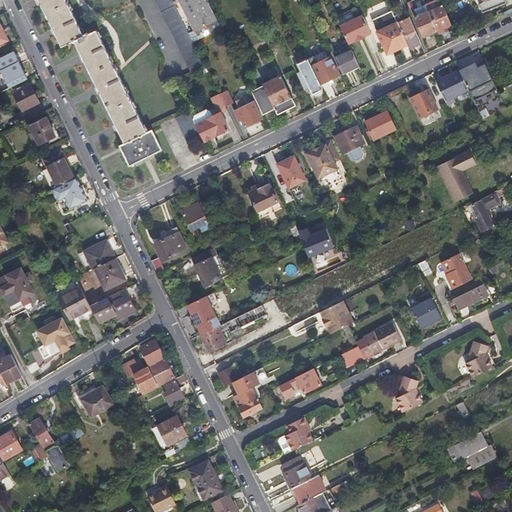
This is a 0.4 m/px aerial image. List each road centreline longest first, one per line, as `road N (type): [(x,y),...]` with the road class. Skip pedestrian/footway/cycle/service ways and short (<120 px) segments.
road 1 (residential): [(511,23),(116,213)]
road 2 (residential): [(230,445),(511,301)]
road 3 (unknown): [(511,367),(249,483)]
road 4 (residential): [(116,213),(10,0)]
road 5 (residential): [(0,416),(166,316)]
road 6 (residential): [(230,445),(166,316)]
